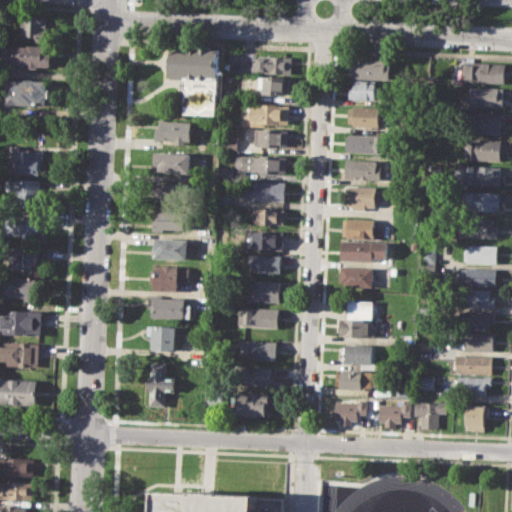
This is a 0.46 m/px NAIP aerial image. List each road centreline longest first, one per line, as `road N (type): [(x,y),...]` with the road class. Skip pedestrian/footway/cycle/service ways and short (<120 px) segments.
road 1 (residential): [(0,427),(511,451)]
road 2 (tertiary): [(111,0),(87,511)]
road 3 (residential): [(302,511),(322,26)]
road 4 (residential): [(114,0),(132,20),(511,38)]
